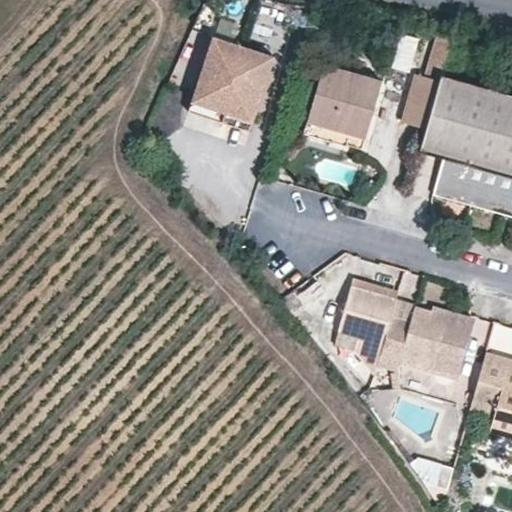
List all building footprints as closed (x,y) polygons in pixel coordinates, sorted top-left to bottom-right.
[(400,30),(393,66),(411,70),(417,33),(400,30)] [(439,80),(441,78),(453,36),(442,34),(435,60),(430,78),(439,80)] [(275,56),(213,36),(188,111),(250,131),(275,56)] [(382,83),(324,66),(309,122),(350,134),(366,138),(382,83)] [(430,78),(415,73),(401,123),(425,129),(439,80),(430,78)] [(425,129),(420,151),(444,157),(434,194),(511,215),(511,98),(441,78),(439,80),(425,129)] [(309,122),(305,136),(346,148),(350,134),(309,122)] [(354,277),(351,285),(396,299),(399,291),(354,277)] [(412,321),(410,329),(390,324),(393,315),(396,299),(351,285),(339,329),(359,336),(355,350),(376,372),(379,364),(380,355),(398,360),(399,358),(400,352),(434,360),(432,367),(459,374),(475,320),(450,313),(447,326),(439,323),(440,319),(433,317),(434,313),(416,307),(412,321)] [(434,313),(433,317),(440,319),(439,323),(447,326),(450,313),(435,309),(434,313)] [(410,329),(412,321),(393,315),(390,324),(410,329)] [(335,342),(336,344),(355,350),(359,336),(339,329),(335,342)] [(432,367),(434,360),(400,352),(399,358),(432,367)] [(470,409),(494,416),(489,433),(511,439),(511,359),(486,352),(470,409)] [(396,369),(398,360),(380,355),(379,364),(396,369)]
